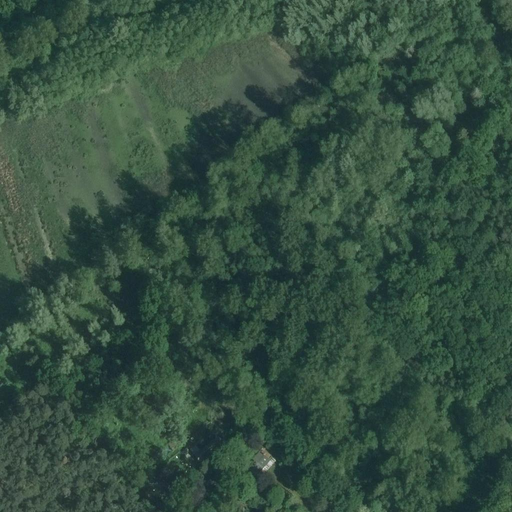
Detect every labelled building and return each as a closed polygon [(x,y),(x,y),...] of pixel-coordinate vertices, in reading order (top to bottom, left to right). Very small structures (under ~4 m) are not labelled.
[(223,446),(217,438),(217,439),(211,432),(207,436),(212,442),(200,452),(196,447),(192,451),(189,448),(188,450),(201,464),(223,446)] [(179,435),(167,445),(173,452),(176,450),(175,448),(179,445),(178,444),(183,440),(179,435)] [(272,458),(271,458),(272,458),(263,449),(260,453),(253,461),(257,465),(251,473),(256,477),(263,469),(272,458)] [(175,467),(188,458),(183,451),(170,460),(175,467)] [(272,458),(263,469),(266,473),(276,462),(272,458)] [(193,488),(202,478),(198,474),(189,484),(193,488)] [(187,485),(174,498),(180,503),(193,490),(187,485)]
